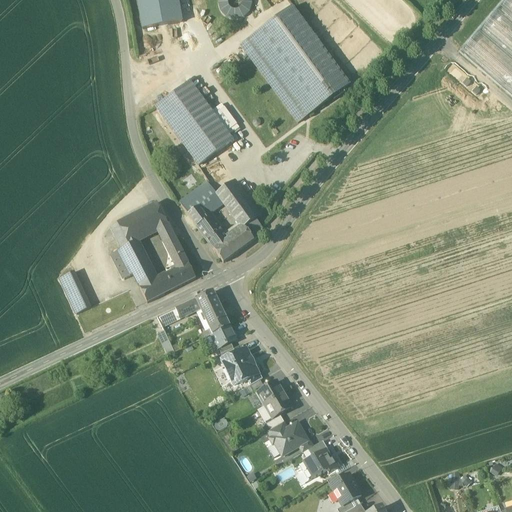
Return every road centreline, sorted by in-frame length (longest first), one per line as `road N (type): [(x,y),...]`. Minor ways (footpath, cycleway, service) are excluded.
road 1 (tertiary): [(472,0),(278,238),(222,280)]
road 2 (unclassified): [(222,280),(140,154),(116,0)]
road 3 (residential): [(222,280),(401,511)]
road 4 (tertiary): [(222,280),(0,383)]
